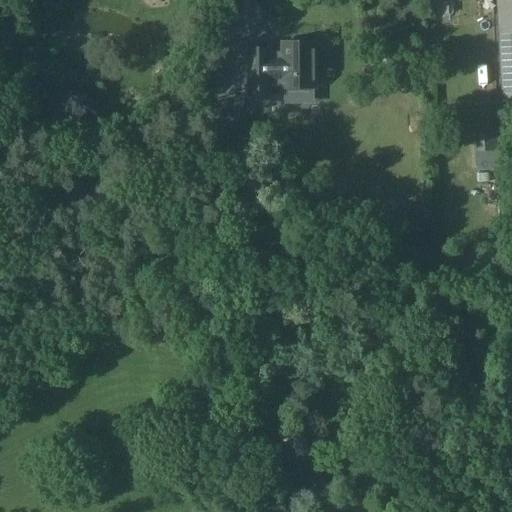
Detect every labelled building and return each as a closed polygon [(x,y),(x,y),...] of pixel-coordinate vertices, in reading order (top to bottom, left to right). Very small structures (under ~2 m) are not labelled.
[(511,0),(496,0),(499,46),(511,45),(511,0)] [(316,89),(315,43),(282,43),(282,59),(270,59),(270,49),(247,49),(247,99),(270,99),(270,81),(282,81),(282,89),(316,89)] [(511,97),(511,45),(499,46),(501,98),(511,97)] [(475,105),(477,151),(497,151),(496,105),(475,105)] [(496,286),(496,267),(464,267),(464,285),(496,286)]
